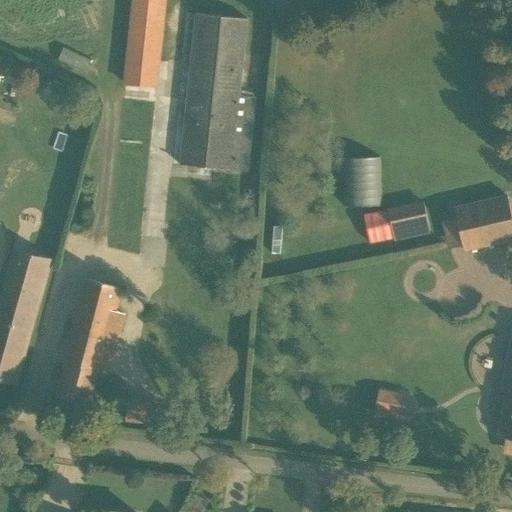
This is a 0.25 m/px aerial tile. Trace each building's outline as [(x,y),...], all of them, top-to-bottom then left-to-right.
[(164,87),(169,0),(132,0),(128,85),(164,87)] [(180,164),(232,170),(249,172),(256,96),(239,94),(247,19),(196,13),(180,164)] [(454,206),(457,217),(463,243),(465,250),(511,238),(511,215),(507,194),(454,206)] [(423,200),(387,208),(395,240),(430,232),(423,200)] [(0,379),(16,384),(51,260),(18,251),(0,312),(0,379)] [(81,300),(55,396),(88,406),(97,377),(106,379),(111,362),(110,362),(118,333),(124,313),(115,311),(122,288),(85,277),(79,299),(81,300)] [(455,311),(478,312),(479,284),(443,283),(442,295),(456,295),(455,311)] [(511,324),(506,356),(511,356),(511,372),(508,395),(501,438),(511,440),(511,324)] [(400,416),(404,393),(379,388),(375,412),(400,416)] [(159,422),(160,400),(131,398),(129,420),(159,422)]
